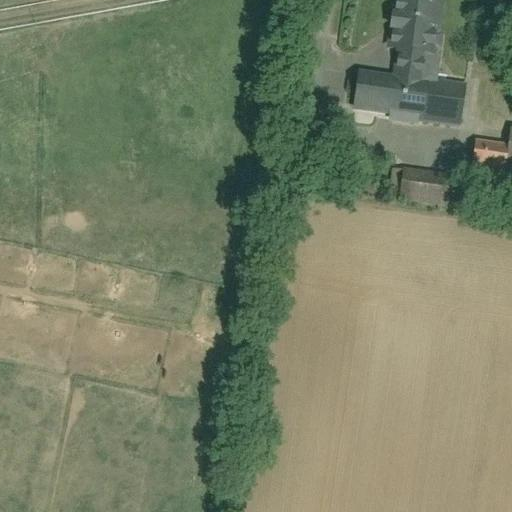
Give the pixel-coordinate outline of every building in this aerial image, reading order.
[(394,52),(392,79),(435,84),(444,1),(436,0),(391,0),(387,51),(394,52)] [(392,79),(359,76),(355,116),(462,127),(466,87),(435,84),(392,79)] [(511,133),(508,134),(507,146),(504,174),(500,208),(511,209),(511,133)] [(507,146),(474,142),(471,170),(504,174),(507,146)] [(453,166),(384,159),(380,196),(449,204),(453,166)]
